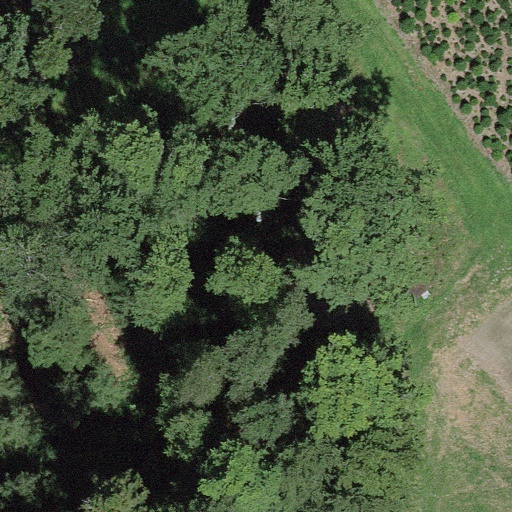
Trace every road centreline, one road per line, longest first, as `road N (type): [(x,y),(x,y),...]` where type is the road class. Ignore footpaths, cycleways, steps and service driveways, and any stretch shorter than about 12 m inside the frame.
road 1 (track): [(0,141),(160,47),(204,0)]
road 2 (track): [(353,0),(488,208)]
